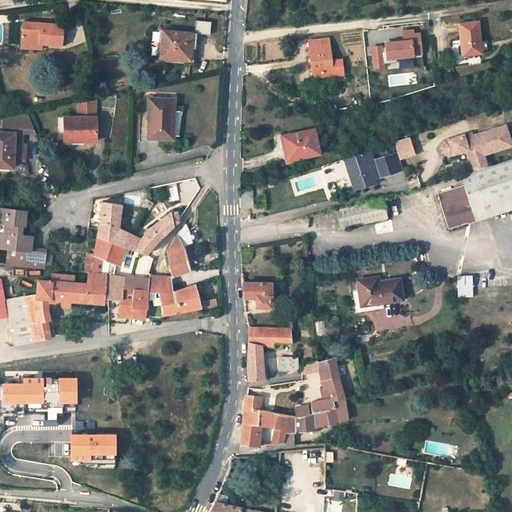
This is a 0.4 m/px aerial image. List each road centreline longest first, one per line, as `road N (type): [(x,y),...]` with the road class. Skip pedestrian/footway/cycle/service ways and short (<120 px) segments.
road 1 (residential): [(195,511),(221,453),(234,391),(234,0)]
road 2 (unknown): [(231,249),(304,238),(412,237)]
road 3 (unknown): [(229,167),(150,257),(121,269)]
road 4 (residential): [(136,511),(103,500),(0,492)]
road 5 (unknown): [(233,23),(97,0)]
